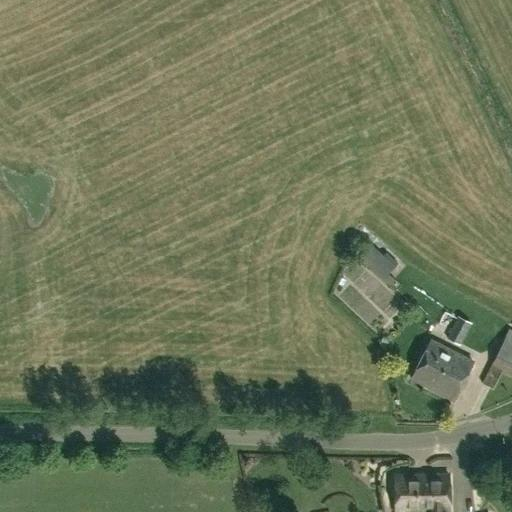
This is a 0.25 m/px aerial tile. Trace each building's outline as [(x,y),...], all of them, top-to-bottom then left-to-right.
[(374,247),(368,255),(363,260),(389,285),(395,280),(389,274),(399,264),(386,252),(383,256),(374,247)] [(460,345),(472,323),(458,316),(446,338),(460,345)] [(511,375),(511,330),(508,329),(482,383),(492,388),(501,370),(511,375)] [(454,400),(473,362),(429,340),(410,378),(454,400)] [(449,511),(449,474),(394,475),(394,511),(449,511)]
